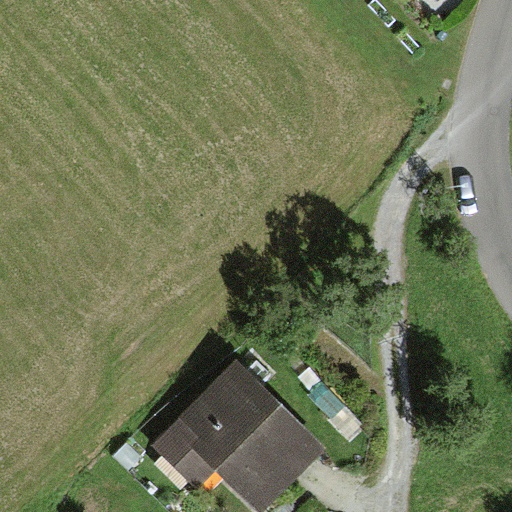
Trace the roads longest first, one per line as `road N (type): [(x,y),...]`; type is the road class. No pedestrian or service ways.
road 1 (track): [(480,124),(411,169),(389,231),(394,511)]
road 2 (residential): [(511,260),(487,207),(480,124),(511,0)]
